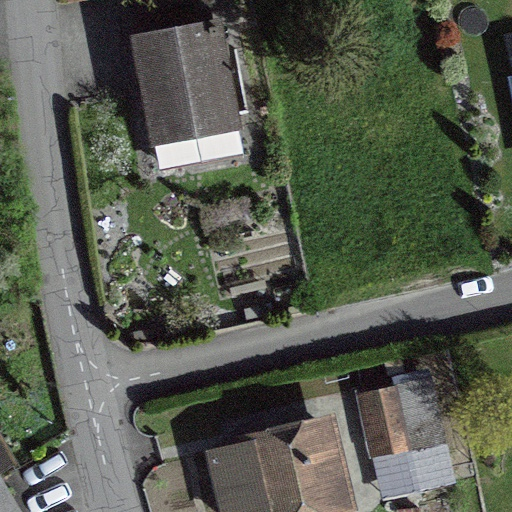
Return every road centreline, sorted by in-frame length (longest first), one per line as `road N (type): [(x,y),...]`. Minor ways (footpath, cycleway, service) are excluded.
road 1 (residential): [(85,399),(511,301)]
road 2 (residential): [(42,0),(85,399)]
